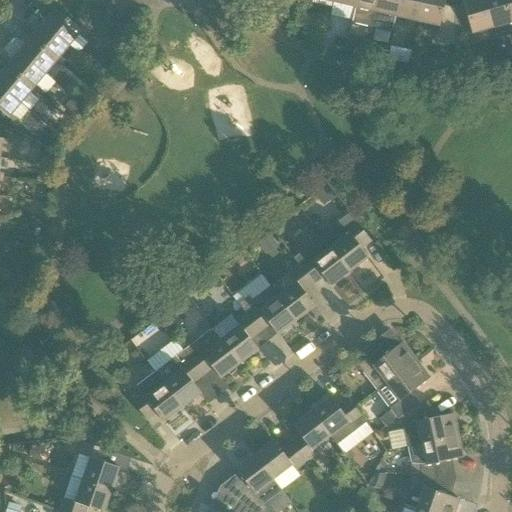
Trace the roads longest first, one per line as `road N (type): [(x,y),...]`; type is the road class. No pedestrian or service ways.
road 1 (residential): [(155,511),(167,467),(366,316),(400,307)]
road 2 (residential): [(497,511),(501,438),(494,411),(434,326),(400,307)]
